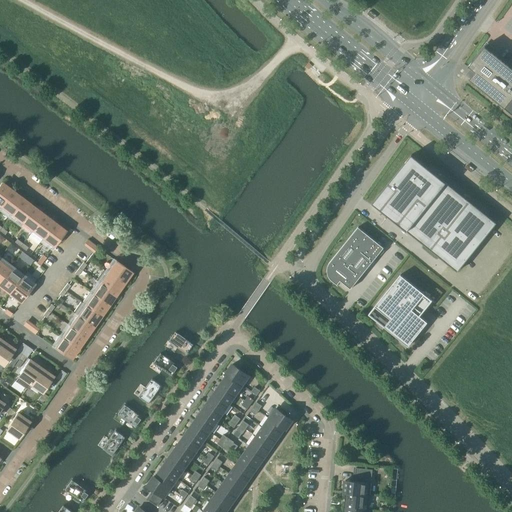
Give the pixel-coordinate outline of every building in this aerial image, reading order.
[(511,68),(485,47),(469,67),(475,72),(469,80),(511,114),(511,68)] [(427,168),(411,155),(372,203),(457,272),(496,223),(427,168)] [(0,185),(0,206),(1,207),(13,191),(7,187),(5,189),(0,185)] [(10,214),(11,215),(23,199),(21,201),(17,197),(18,195),(13,191),(1,207),(0,209),(0,210),(8,217),(10,214)] [(11,215),(22,223),(34,207),(33,207),(32,209),(27,205),(29,203),(23,199),(11,215)] [(22,223),(32,231),(44,215),(42,217),(38,213),(39,211),(34,207),(22,223)] [(32,231),(43,239),(55,223),(54,222),(53,225),(48,221),(50,219),(44,215),(32,231)] [(55,223),(43,239),(53,247),(64,233),(59,229),(60,227),(55,223)] [(332,281),(338,286),(338,285),(337,285),(340,281),(350,289),(383,248),(358,227),(330,262),(329,263),(328,264),(328,265),(327,266),(327,268),(327,269),(327,271),(327,272),(327,274),(328,275),(328,277),(329,278),(330,279),(331,280),(332,281)] [(18,249),(11,244),(7,250),(13,254),(18,249)] [(0,281),(9,269),(8,268),(11,265),(1,258),(0,259),(0,281)] [(116,261),(108,272),(124,283),(128,278),(126,276),(130,271),(116,261)] [(83,262),(79,268),(83,271),(87,265),(83,262)] [(2,288),(9,293),(21,277),(20,277),(22,274),(13,267),(11,270),(9,269),(0,281),(0,282),(4,286),(2,288)] [(83,271),(79,268),(75,273),(79,276),(83,271)] [(108,272),(100,283),(117,294),(114,292),(118,288),(120,289),(124,283),(108,272)] [(424,294),(400,275),(368,314),(408,346),(427,322),(412,310),(424,294)] [(21,277),(9,293),(16,298),(17,296),(22,300),(33,286),(21,277)] [(93,293),(93,294),(109,305),(107,303),(110,298),(112,300),(117,294),(100,283),(97,281),(90,291),(93,293)] [(67,283),(63,289),(67,292),(71,286),(67,283)] [(67,292),(63,289),(59,294),(63,297),(67,292)] [(85,303),(85,304),(101,316),(102,315),(99,314),(103,309),(105,311),(109,305),(93,294),(92,294),(89,292),(83,301),(85,303)] [(51,304),(47,310),(51,313),(55,307),(51,304)] [(85,304),(78,315),(94,327),(94,326),(92,325),(95,320),(97,322),(101,316),(85,304)] [(51,313),(47,310),(43,315),(47,318),(51,313)] [(78,315),(70,326),(86,337),(84,335),(87,331),(90,332),(94,327),(78,315)] [(70,326),(62,337),(79,348),(77,346),(80,342),(82,343),(86,337),(70,326)] [(169,341),(187,354),(193,344),(175,332),(169,341)] [(79,348),(62,337),(62,338),(59,335),(52,345),(55,347),(54,348),(69,358),(72,352),(75,354),(79,348)] [(3,341),(0,344),(0,363),(2,361),(5,363),(9,357),(15,349),(3,341)] [(9,363),(13,366),(18,359),(15,356),(18,352),(15,349),(9,357),(12,359),(9,363)] [(153,364),(172,375),(178,366),(160,353),(153,364)] [(30,384),(41,368),(29,359),(19,374),(22,376),(21,378),(30,384)] [(23,362),(19,360),(14,367),(17,369),(23,362),(22,362),(23,362)] [(233,364),(226,374),(242,385),(249,375),(248,375),(249,372),(245,369),(243,371),(233,364)] [(41,368),(30,384),(30,385),(30,384),(39,391),(41,388),(44,391),(53,376),(41,368)] [(227,375),(221,384),(235,394),(242,385),(226,374),(227,375)] [(56,379),(53,383),(50,388),(54,391),(60,381),(56,379)] [(139,397),(149,404),(157,392),(161,386),(152,379),(139,397)] [(221,384),(214,393),(229,404),(235,394),(221,384)] [(214,393),(208,403),(222,413),(229,404),(214,393)] [(208,403),(201,412),(216,422),(222,413),(208,403)] [(118,414),(136,427),(142,417),(124,405),(118,414)] [(276,408),(269,418),(285,429),(292,420),(282,412),(283,410),(279,407),(277,409),(276,408)] [(11,408),(7,413),(4,418),(9,420),(15,411),(11,408)] [(8,428),(6,430),(15,436),(17,434),(20,436),(32,419),(21,411),(19,414),(17,413),(7,427),(8,428)] [(201,412),(195,421),(209,432),(216,422),(201,412)] [(269,418),(263,427),(277,438),(284,429),(285,430),(285,429),(269,418)] [(195,421),(188,431),(203,441),(209,432),(195,421)] [(263,427),(256,437),(271,447),(277,438),(263,427)] [(103,448),(113,455),(125,437),(116,430),(103,448)] [(188,431),(182,440),(196,450),(203,441),(188,431)] [(256,437),(250,446),(264,456),(271,447),(256,437)] [(182,440),(175,449),(190,460),(196,450),(182,440)] [(250,446),(243,455),(258,466),(264,456),(250,446)] [(175,449),(168,459),(183,469),(190,460),(175,449)] [(243,455),(236,465),(251,475),(258,466),(243,455)] [(168,459),(162,468),(177,478),(183,469),(168,459)] [(236,465),(230,474),(245,484),(251,475),(236,465)] [(162,468),(156,477),(156,478),(170,488),(177,478),(162,468)] [(345,480),(344,492),(370,494),(372,470),(356,468),(356,469),(355,481),(345,480)] [(230,474),(223,483),(238,494),(245,484),(230,474)] [(156,478),(156,477),(154,476),(147,486),(155,491),(148,500),(157,506),(170,488),(156,478)] [(65,489),(83,502),(90,492),(72,480),(65,489)] [(223,483),(217,493),(232,503),(238,494),(223,483)] [(345,493),(343,507),(368,510),(370,494),(344,492),(344,493),(345,493)] [(217,493),(210,502),(224,511),(225,511),(232,503),(217,493)] [(224,511),(210,502),(204,511),(224,511)]
